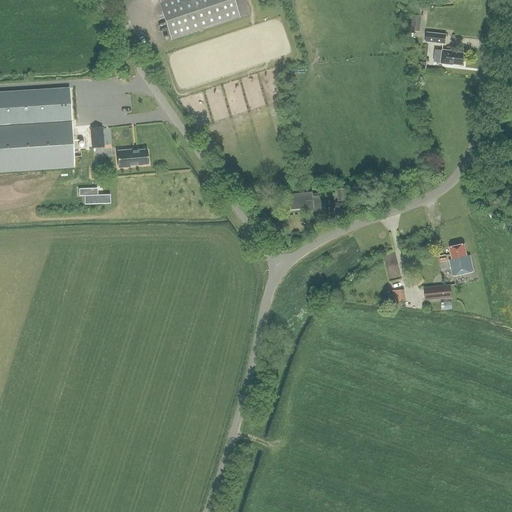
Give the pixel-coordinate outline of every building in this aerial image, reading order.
[(157,0),(171,41),(250,14),(245,0),(157,0)] [(410,1),(409,15),(420,16),(421,10),(429,11),(430,3),(436,3),(436,0),(425,0),(422,0),(422,2),(410,1)] [(420,32),(422,16),(413,15),(411,31),(420,32)] [(446,35),(426,32),(425,42),(445,45),(446,35)] [(464,54),(455,52),(441,50),(435,50),(434,62),(441,63),(441,64),(454,65),(454,64),(463,65),(464,54)] [(69,88),(0,92),(0,124),(71,120),(70,100),(69,88)] [(71,124),(0,127),(0,173),(74,169),(71,124)] [(90,128),(92,146),(92,149),(104,147),(103,127),(90,128)] [(130,166),(148,165),(147,150),(129,151),(129,150),(117,151),(118,168),(130,167),(130,166)] [(85,205),(110,204),(110,195),(96,195),(96,188),(79,189),(79,196),(84,196),(85,205)] [(345,189),(337,189),(338,201),(346,201),(345,189)] [(315,192),(291,195),(292,210),(312,208),(312,212),(325,210),(324,193),(315,194),(315,192)] [(467,257),(465,245),(450,248),(452,259),(450,260),(453,277),(474,272),(470,256),(467,257)] [(384,253),(391,279),(403,275),(396,250),(384,253)] [(425,282),(419,273),(412,277),(418,287),(425,282)] [(425,300),(452,298),(451,285),(424,287),(425,300)] [(394,302),(405,301),(404,289),(392,291),(394,302)]
